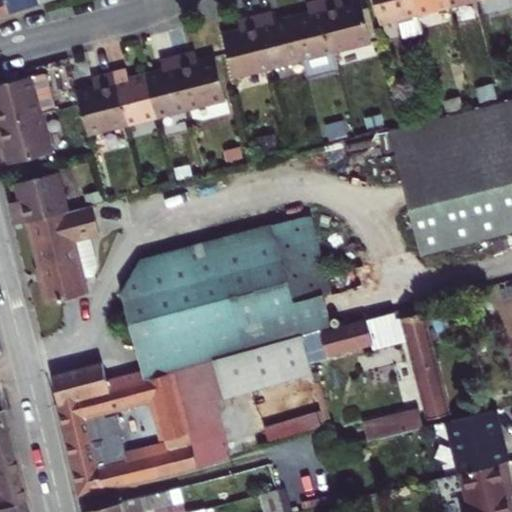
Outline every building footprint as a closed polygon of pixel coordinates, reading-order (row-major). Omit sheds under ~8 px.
[(0,0),(0,16),(52,0),(0,0)] [(303,60),(334,52),(320,0),(311,0),(307,1),(310,12),(306,13),(292,16),(303,60)] [(334,0),(320,0),(334,52),(372,42),(361,0),(357,0),(344,4),(336,6),(334,0)] [(374,0),(381,24),(419,15),(415,0),(374,0)] [(415,0),(419,15),(450,7),(447,0),(415,0)] [(480,0),(483,10),(511,2),(511,1),(511,0),(480,0)] [(273,68),(303,60),(292,16),(280,20),(275,21),(272,10),(259,14),(273,68)] [(234,77),(273,68),(259,14),(246,17),(249,28),(241,30),(223,34),(234,77)] [(241,30),(249,28),(246,17),(240,19),(238,19),(241,30)] [(192,52),(188,53),(190,63),(198,61),(195,50),(192,52)] [(188,53),(174,56),(188,110),(227,100),(216,57),(198,61),(190,63),(188,53)] [(158,117),(188,110),(174,56),(165,58),(161,59),(164,70),(147,74),(158,117)] [(127,125),(158,117),(147,74),(129,79),(127,68),(124,69),(113,71),(127,125)] [(89,135),(127,125),(113,71),(100,75),(103,85),(95,87),(78,92),(89,135)] [(44,73),(7,82),(0,84),(0,125),(42,114),(54,110),(44,73)] [(95,87),(103,85),(100,75),(97,75),(93,77),(95,87)] [(503,98),(500,87),(487,91),(490,101),(503,98)] [(440,111),(437,95),(421,99),(425,115),(440,111)] [(464,108),(460,96),(444,100),(447,113),(464,108)] [(511,232),(511,98),(389,129),(422,256),(511,232)] [(79,106),(67,109),(70,124),(82,121),(79,106)] [(384,120),(381,109),(364,113),(367,124),(384,120)] [(0,139),(2,139),(5,146),(10,164),(53,152),(42,114),(0,125),(0,139)] [(334,138),(349,134),(345,118),(329,122),(334,138)] [(252,138),(256,155),(283,148),(279,132),(252,138)] [(315,141),(314,132),(297,135),(299,144),(315,141)] [(245,157),(240,147),(225,154),(229,164),(245,157)] [(28,221),(69,211),(59,172),(16,183),(20,201),(22,208),(11,211),(15,224),(28,221)] [(22,208),(20,201),(10,203),(11,211),(22,208)] [(101,232),(94,204),(69,211),(28,221),(42,274),(43,280),(41,280),(47,303),(87,293),(83,278),(95,275),(99,264),(91,234),(101,232)] [(142,371),(145,380),(174,372),(216,361),(220,359),(304,337),(322,332),(333,329),(324,296),(334,293),(312,212),(143,258),(122,294),(142,371)] [(424,304),(333,329),(322,332),(329,356),(374,344),(373,338),(406,330),(416,369),(439,363),(424,304)] [(230,396),(313,374),(304,337),(220,359),(230,396)] [(191,433),(194,442),(217,437),(207,398),(224,393),(216,361),(174,372),(191,433)] [(68,441),(81,494),(166,474),(231,458),(226,435),(217,437),(194,442),(167,450),(120,460),(119,453),(113,428),(102,431),(98,413),(108,411),(154,399),(165,440),(191,433),(174,372),(145,380),(129,384),(110,389),(107,380),(103,363),(52,377),(68,441)] [(426,410),(428,417),(428,418),(451,412),(439,363),(416,369),(426,410)] [(142,371),(127,375),(129,384),(145,380),(142,371)] [(127,375),(107,380),(110,389),(129,384),(127,375)] [(0,436),(11,434),(1,396),(0,396),(0,436)] [(357,410),(359,419),(369,417),(367,407),(357,410)] [(495,409),(450,421),(462,472),(506,461),(501,441),(498,442),(496,433),(501,432),(495,409)] [(318,410),(264,427),(270,444),(323,427),(318,410)] [(420,411),(422,419),(428,417),(426,410),(420,411)] [(98,413),(102,431),(113,428),(108,411),(98,413)] [(403,415),(365,425),(369,441),(425,427),(422,419),(420,411),(403,415)] [(167,450),(194,442),(191,433),(165,440),(166,442),(167,450)] [(14,445),(11,434),(0,436),(0,454),(16,451),(14,445)] [(120,460),(167,450),(166,442),(119,453),(120,460)] [(360,460),(356,444),(331,450),(334,466),(360,460)] [(0,511),(30,511),(16,451),(0,454),(0,487),(1,490),(0,489),(0,511)] [(510,495),(506,482),(511,481),(506,461),(462,472),(461,472),(469,504),(464,505),(465,507),(510,495)] [(173,503),(170,489),(84,510),(84,511),(144,511),(145,511),(155,508),(156,511),(184,511),(182,501),(173,503)] [(278,489),(262,494),(267,511),(283,506),(278,489)] [(511,511),(511,504),(510,495),(465,507),(465,511),(511,511)]
